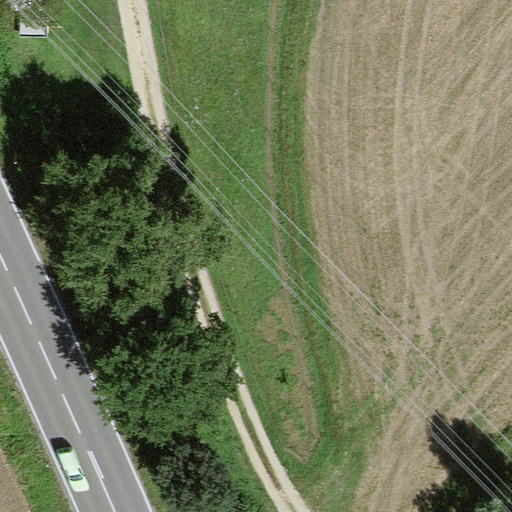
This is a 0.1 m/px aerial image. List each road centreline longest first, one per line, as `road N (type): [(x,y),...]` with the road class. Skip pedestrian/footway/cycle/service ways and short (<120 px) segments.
road 1 (track): [(134,0),(164,168),(241,405),(295,511)]
road 2 (secondary): [(114,511),(0,252)]
